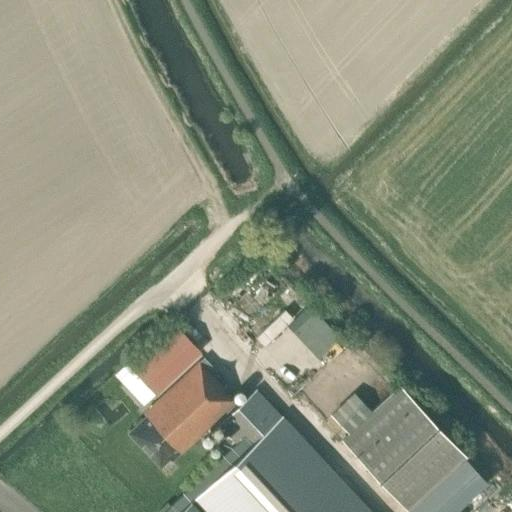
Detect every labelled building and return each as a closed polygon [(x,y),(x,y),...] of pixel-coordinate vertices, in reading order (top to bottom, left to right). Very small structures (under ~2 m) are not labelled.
[(261,305),(247,312),(258,335),(295,317),(287,299),(263,310),(261,305)] [(131,363),(155,387),(203,342),(179,317),(131,363)] [(171,460),(215,418),(220,423),(219,423),(244,449),(185,504),(193,511),(374,511),(282,413),(280,415),(256,389),(237,407),(233,402),(234,402),(222,389),(224,387),(212,375),(217,371),(204,357),(199,361),(144,412),(147,415),(129,431),(160,465),(168,457),(171,460)] [(133,369),(125,361),(113,372),(143,403),(154,392),(133,369)] [(399,383),(339,439),(407,511),(467,455),(399,383)] [(113,390),(103,397),(110,406),(116,402),(117,395),(113,390)]
